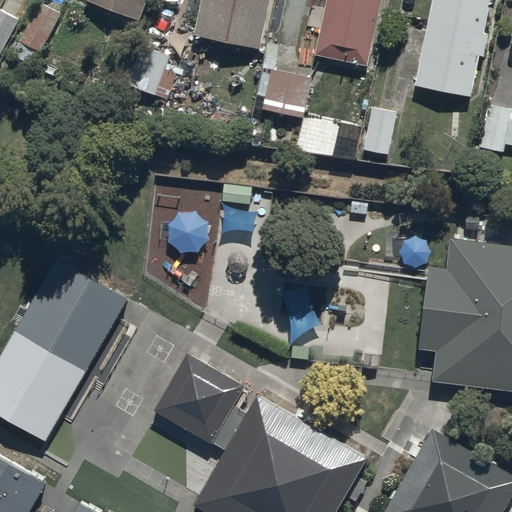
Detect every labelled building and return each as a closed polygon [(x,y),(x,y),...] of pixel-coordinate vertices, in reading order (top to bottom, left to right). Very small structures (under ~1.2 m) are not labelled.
[(40,50),(61,11),(39,0),(19,39),(40,50)] [(147,0),(86,0),(139,21),(147,0)] [(204,0),(198,39),(262,51),(271,0),(204,0)] [(328,0),(316,56),(368,67),(382,0),(328,0)] [(433,0),(417,88),(472,99),(480,58),(485,59),(490,37),(485,36),(491,0),(433,0)] [(0,58),(20,21),(0,10),(0,58)] [(155,97),(170,58),(144,48),(129,87),(155,97)] [(311,79),(272,71),(262,112),(303,121),(311,79)] [(511,105),(485,101),(478,145),(487,147),(505,150),(506,143),(511,143),(511,105)] [(397,113),(376,108),(366,154),(387,158),(397,113)] [(444,261),(428,259),(417,345),(431,347),(428,373),(511,383),(511,238),(448,230),(444,261)] [(126,294),(53,253),(0,345),(0,410),(44,436),(126,294)] [(152,409),(209,442),(242,384),(185,352),(152,409)] [(192,505),(203,511),(332,511),(364,456),(254,395),(192,505)] [(382,511),(501,511),(511,493),(511,471),(432,426),(382,511)] [(22,511),(41,478),(0,455),(0,511),(92,511),(82,507),(79,511),(22,511)]
